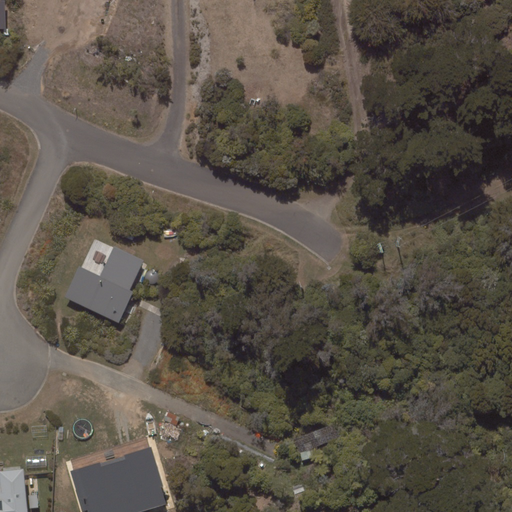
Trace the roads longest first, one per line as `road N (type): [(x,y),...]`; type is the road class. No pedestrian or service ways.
road 1 (residential): [(338,250),(265,206),(66,131)]
road 2 (residential): [(66,131),(0,288)]
